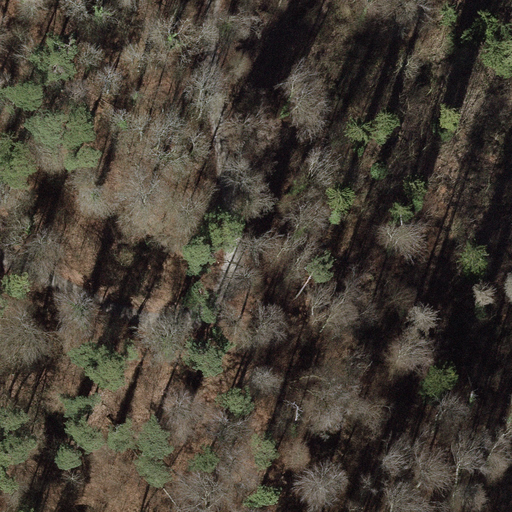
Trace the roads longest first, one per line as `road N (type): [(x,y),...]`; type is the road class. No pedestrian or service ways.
road 1 (track): [(214,0),(235,270),(223,318),(167,326),(0,255)]
road 2 (track): [(235,270),(203,276),(141,264),(16,153),(0,128)]
